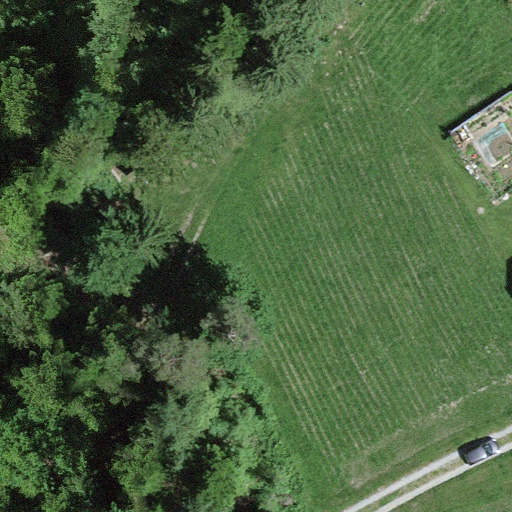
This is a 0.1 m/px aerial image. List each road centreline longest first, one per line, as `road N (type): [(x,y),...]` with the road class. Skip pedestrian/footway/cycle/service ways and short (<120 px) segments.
road 1 (track): [(110,511),(156,314),(234,155),(311,36),(344,0)]
road 2 (track): [(372,511),(511,440)]
